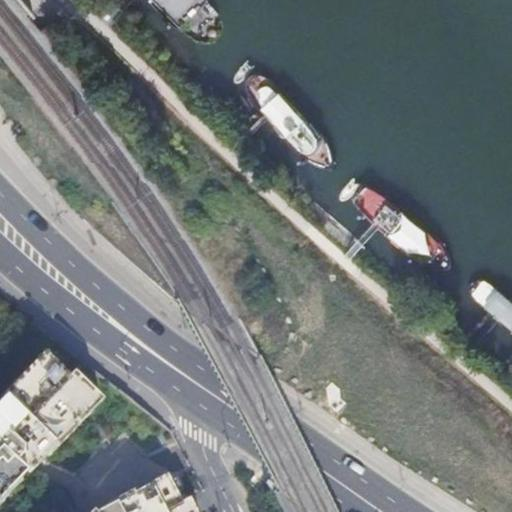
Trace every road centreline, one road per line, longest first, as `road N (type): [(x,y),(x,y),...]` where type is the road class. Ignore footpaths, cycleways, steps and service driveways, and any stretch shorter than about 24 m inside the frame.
road 1 (primary): [(0,220),(114,323),(189,377)]
road 2 (primary): [(189,377),(380,511)]
road 3 (residential): [(236,511),(202,443),(189,377)]
